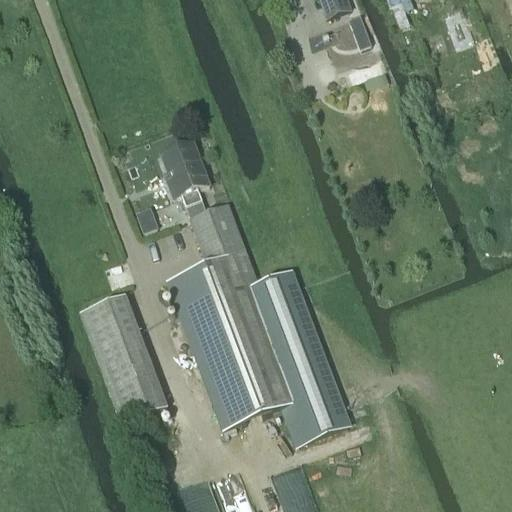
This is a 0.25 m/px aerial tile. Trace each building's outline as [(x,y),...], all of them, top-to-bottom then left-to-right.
[(317,0),(327,24),(350,15),(344,0),(317,0)] [(453,55),(474,47),(461,10),(440,17),(453,55)] [(377,66),(362,72),(366,82),(381,76),(377,66)] [(206,219),(198,197),(209,192),(193,149),(160,162),(170,188),(167,189),(173,206),(181,203),(207,272),(166,287),(223,437),(283,415),(298,453),(348,434),(289,279),(257,291),(227,211),(206,219)] [(154,226),(140,232),(143,240),(157,234),(154,226)] [(122,432),(167,415),(125,303),(80,320),(122,432)]
